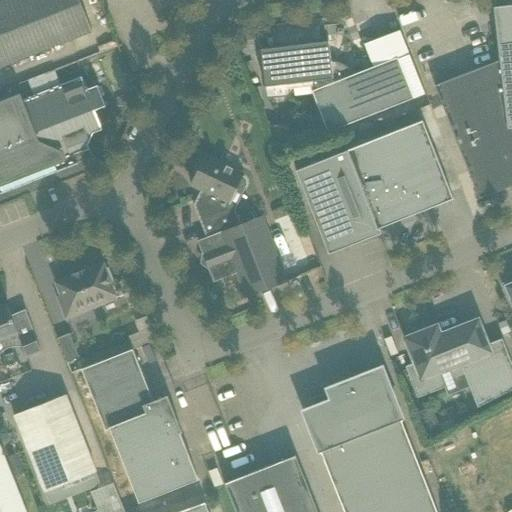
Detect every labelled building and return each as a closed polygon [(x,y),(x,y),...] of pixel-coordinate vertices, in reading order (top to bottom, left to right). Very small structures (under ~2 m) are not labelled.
[(0,68),(92,32),(79,0),(2,0),(0,1),(0,68)] [(511,25),(496,28),(500,60),(434,86),(479,199),(511,186),(511,25)] [(260,50),(261,51),(265,87),(310,81),(311,92),(327,133),(413,99),(397,58),(352,76),(351,74),(350,73),(348,70),(346,68),(343,66),(342,65),(340,64),(337,63),(334,63),(331,63),(328,42),(260,50)] [(0,194),(3,193),(55,173),(77,164),(77,163),(76,162),(82,160),(80,153),(89,150),(87,145),(93,133),(101,130),(94,111),(105,106),(97,86),(86,90),(81,77),(20,101),(18,97),(0,104),(0,194)] [(380,233),(378,229),(433,207),(432,206),(431,206),(428,201),(450,192),(422,121),(346,151),(295,171),(328,254),(380,233)] [(194,206),(200,221),(227,211),(227,209),(243,175),(236,172),(237,169),(221,162),(220,164),(204,156),(203,160),(199,162),(197,167),(197,171),(196,175),(199,176),(194,186),(202,190),(194,206)] [(198,242),(214,281),(237,272),(247,297),(286,282),(261,217),(198,242)] [(114,295),(109,283),(113,282),(108,268),(104,270),(102,265),(85,272),(84,270),(70,275),(71,277),(56,283),(61,296),(58,298),(66,318),(89,309),(87,304),(98,299),(100,304),(112,299),(111,297),(114,295)] [(0,339),(17,333),(6,305),(0,307),(0,339)] [(476,322),(439,337),(435,328),(430,330),(429,327),(423,327),(420,327),(417,329),(411,334),(412,337),(407,340),(416,362),(405,367),(415,393),(464,374),(477,408),(511,389),(511,365),(502,339),(485,345),(476,322)] [(19,339),(25,356),(40,350),(33,333),(19,339)] [(79,358),(76,351),(69,334),(57,339),(67,363),(79,358)] [(105,430),(109,429),(138,503),(198,480),(172,415),(170,416),(163,397),(153,401),(132,349),(84,368),(81,370),(105,430)] [(329,390),(333,401),(305,413),(343,511),(436,511),(380,370),(329,390)] [(14,416),(44,492),(96,472),(66,396),(30,410),(25,406),(18,414),(14,416)] [(0,511),(25,511),(0,446),(0,511)] [(16,454),(7,458),(15,476),(23,473),(16,454)] [(317,511),(302,474),(295,456),(224,484),(235,511),(317,511)] [(99,511),(125,511),(114,482),(91,490),(99,511)] [(179,511),(207,511),(205,503),(179,511)]
